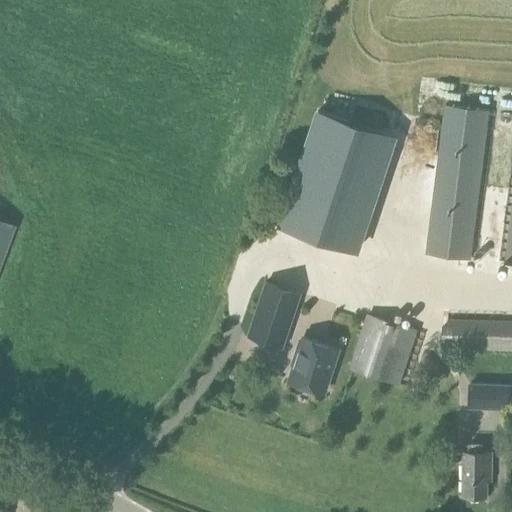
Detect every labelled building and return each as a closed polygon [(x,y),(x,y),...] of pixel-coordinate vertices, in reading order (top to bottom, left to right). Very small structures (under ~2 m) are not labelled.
[(479,102),(479,121),(509,121),(509,102),(479,102)] [(318,111),(281,225),(357,250),(394,136),(318,111)] [(398,212),(397,276),(458,277),(459,160),(423,159),(422,212),(398,212)] [(0,263),(14,225),(0,219),(0,263)] [(367,260),(333,257),(330,286),(364,289),(367,260)] [(266,282),(249,335),(283,346),(300,293),(266,282)] [(511,340),(511,308),(441,306),(440,338),(511,340)] [(361,310),(349,364),(399,375),(411,321),(361,310)] [(296,362),(290,376),(298,379),(299,383),(311,387),(315,385),(323,388),(338,348),(305,337),(301,350),(297,349),(293,361),(296,362)] [(511,386),(471,385),(470,407),(511,408),(511,386)] [(464,451),(464,495),(487,495),(487,474),(492,474),(492,451),(482,451),(482,444),(470,443),(470,451),(464,451)]
